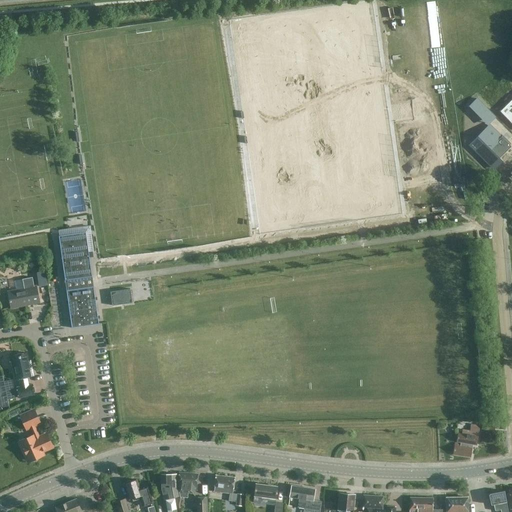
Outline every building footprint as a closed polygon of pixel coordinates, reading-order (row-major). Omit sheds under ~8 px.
[(476,97),(469,104),(478,114),(486,107),(476,97)] [(485,143),(478,150),(495,168),(503,161),(500,158),(511,146),(491,125),(479,137),(485,143)] [(65,280),(93,276),(89,251),(87,251),(84,234),(59,238),(65,280)] [(38,286),(48,285),(46,271),(36,272),(38,286)] [(34,286),(32,277),(22,279),(24,288),(7,292),(11,308),(40,302),(36,286),(34,286)] [(99,324),(93,286),(66,290),(71,328),(99,324)] [(132,289),(112,292),(114,306),(134,303),(132,289)] [(27,353),(22,354),(20,353),(17,354),(16,355),(11,356),(12,361),(11,363),(11,367),(13,368),(15,379),(18,379),(20,386),(17,387),(19,398),(34,395),(32,384),(29,385),(27,377),(33,375),(31,366),(30,366),(27,353)] [(13,388),(5,389),(7,399),(15,397),(13,388)] [(24,439),(20,441),(19,443),(21,447),(23,448),(28,461),(31,459),(36,461),(37,457),(42,454),(41,452),(52,447),(46,434),(39,437),(34,425),(39,423),(34,410),(21,416),(27,429),(30,427),(34,436),(26,439),(24,439)] [(481,429),(494,430),(495,423),(482,422),(481,429)] [(472,444),(476,445),(479,425),(470,424),(470,431),(462,430),(462,433),(458,433),(456,443),(455,443),(453,454),(470,457),(472,444)] [(196,490),(198,474),(179,472),(178,486),(179,496),(187,496),(188,493),(193,493),(193,490),(196,490)] [(165,499),(167,510),(172,509),(170,498),(172,497),(168,484),(168,480),(164,481),(164,474),(161,474),(161,489),(164,499),(165,499)] [(176,487),(176,474),(164,474),(164,481),(168,480),(168,484),(172,497),(170,498),(172,509),(172,511),(176,511),(176,509),(174,497),(178,496),(176,487)] [(216,475),(214,491),(233,493),(234,477),(216,475)] [(148,486),(139,489),(136,480),(131,481),(129,481),(126,481),(126,483),(124,483),(129,499),(140,496),(143,506),(153,503),(148,486)] [(254,496),(261,497),(261,498),(276,500),(277,486),(255,483),(254,496)] [(291,485),(289,497),(299,499),(298,507),(314,510),(313,511),(319,511),(321,502),(313,501),(315,489),(291,485)] [(508,511),(506,502),(504,490),(495,492),(496,493),(488,494),(490,505),(494,504),(495,511),(500,510),(500,511),(508,511)] [(235,505),(242,506),(243,495),(229,493),(228,501),(236,502),(235,505)] [(361,511),(362,511),(353,511),(354,504),(353,504),(354,496),(349,495),(349,494),(340,493),(338,511),(339,511),(361,511)] [(387,506),(387,510),(382,509),(383,496),(363,495),(362,510),(367,511),(395,511),(395,507),(387,506)] [(197,497),(197,511),(207,511),(207,497),(197,497)] [(444,511),(444,509),(432,509),(432,498),(410,497),(409,511),(444,511)] [(468,511),(468,497),(446,497),(445,511),(468,511)] [(82,511),(81,511),(76,499),(55,507),(57,511),(82,511)] [(128,511),(125,499),(115,502),(117,511),(128,511)] [(282,511),(283,503),(275,502),(273,511),(282,511)]
